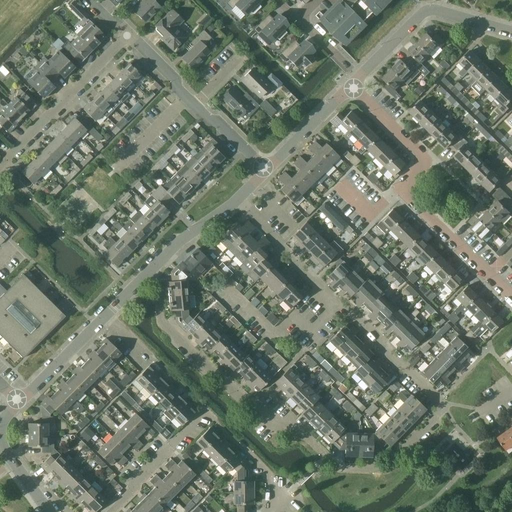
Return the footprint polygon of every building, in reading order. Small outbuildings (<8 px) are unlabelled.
[(145,21),(159,7),(154,2),(155,0),(145,0),(134,11),(145,21)] [(259,0),(229,0),(226,3),(232,9),(235,5),(245,15),(250,10),(253,14),(261,6),(257,2),(259,0)] [(343,45),(388,0),(345,0),(343,2),(322,23),(343,45)] [(74,9),(80,15),(86,20),(89,16),(78,5),(74,9)] [(183,20),(172,10),(162,20),(155,26),(165,35),(162,38),(173,50),(185,38),(175,28),(183,20)] [(321,21),(325,17),(319,11),(315,15),(321,21)] [(248,34),(251,37),(256,33),(258,35),(262,31),(271,41),(276,36),(279,40),(287,32),(284,29),(288,24),(280,16),(275,21),(272,18),(268,14),(252,29),(248,34)] [(84,28),(76,35),(78,37),(92,50),(105,36),(90,21),(84,28)] [(192,69),(210,51),(204,45),(211,38),(203,30),(190,43),(194,47),(182,59),(192,69)] [(418,42),(429,54),(439,44),(441,46),(445,42),(436,34),(432,37),(427,32),(418,42)] [(60,48),(65,41),(59,36),(54,43),(60,48)] [(69,42),(64,47),(79,63),(92,50),(78,37),(71,44),(69,42)] [(314,50),(306,42),(301,47),(299,44),(294,49),(290,44),(279,56),(284,61),(288,57),(297,67),(302,63),(305,66),(313,58),(310,55),(314,50)] [(420,69),(419,70),(421,72),(426,76),(430,72),(421,62),(429,54),(418,42),(409,51),(414,56),(410,60),(420,69)] [(459,62),(464,67),(458,73),(463,77),(469,71),(468,71),(480,59),(471,50),(459,62)] [(53,76),(58,71),(64,78),(75,67),(58,51),(48,61),(45,58),(40,63),(53,76)] [(403,80),(407,85),(421,72),(419,70),(420,69),(410,60),(406,64),(401,59),(392,68),(403,80)] [(474,76),(467,82),(471,86),(489,67),(480,59),(468,71),(469,71),(474,76)] [(444,60),(440,65),(446,70),(450,66),(444,60)] [(56,78),(53,76),(40,63),(35,68),(38,71),(28,81),(45,98),(55,87),(51,83),(56,78)] [(129,63),(122,71),(133,82),(141,74),(129,63)] [(489,67),(471,86),(471,87),(480,95),(487,89),(486,88),(498,76),(489,67)] [(394,89),(403,80),(392,68),(382,78),(388,83),(383,87),(397,101),(402,97),(396,92),(397,91),(394,89)] [(260,97),(271,87),(253,69),(242,79),(260,97)] [(122,71),(114,79),(125,90),(133,82),(122,71)] [(495,97),(507,85),(498,76),(486,88),(487,89),(492,94),(487,98),(491,102),(496,98),(495,97)] [(450,89),(453,86),(444,77),(441,81),(450,89)] [(114,79),(106,87),(121,101),(124,98),(120,95),(125,90),(114,79)] [(218,92),(222,95),(232,83),(228,80),(218,92)] [(419,94),(425,88),(420,83),(414,89),(419,94)] [(495,97),(496,98),(502,104),(495,110),(501,116),(511,105),(511,98),(511,99),(511,98),(511,90),(507,85),(495,97)] [(459,98),(462,95),(453,86),(450,89),(459,98)] [(106,87),(99,94),(110,105),(114,109),(119,104),(121,101),(106,87)] [(259,106),(249,96),(245,100),(231,87),(221,97),(241,117),(251,106),(255,110),(259,106)] [(438,90),(444,95),(447,92),(442,87),(438,90)] [(16,97),(8,104),(20,117),(27,109),(30,112),(37,105),(20,89),(18,90),(16,97)] [(147,96),(150,99),(155,94),(151,91),(147,96)] [(99,94),(91,102),(102,113),(110,105),(99,94)] [(453,105),(457,101),(450,95),(447,98),(453,105)] [(468,107),(471,104),(462,95),(459,98),(468,107)] [(145,104),(150,99),(147,96),(142,101),(145,104)] [(259,106),(270,117),(276,111),(265,100),(259,106)] [(422,100),(410,112),(419,121),(431,109),(424,102),(422,100)] [(87,114),(83,118),(90,125),(94,121),(102,113),(91,102),(83,110),(87,114)] [(137,102),(130,110),(132,111),(135,115),(140,110),(142,107),(137,102)] [(0,128),(2,126),(9,133),(16,127),(13,124),(20,117),(8,104),(0,112),(0,128)] [(462,113),(465,110),(460,104),(456,108),(462,113)] [(477,116),(480,113),(471,104),(468,107),(477,116)] [(431,109),(419,121),(428,130),(440,118),(440,117),(435,113),(437,111),(433,107),(431,109)] [(130,110),(122,117),(127,122),(130,119),(135,115),(132,111),(130,110)] [(337,113),(329,121),(335,127),(340,122),(349,131),(360,119),(351,110),(343,118),(337,113)] [(440,118),(428,130),(437,138),(449,126),(444,121),(449,116),(445,112),(440,117),(440,118)] [(475,126),(478,123),(469,113),(465,117),(472,122),(475,126)] [(480,113),(477,116),(483,122),(487,119),(480,113)] [(122,117),(115,126),(116,127),(119,130),(124,125),(127,122),(122,117)] [(67,126),(78,138),(86,130),(75,118),(67,126)] [(349,131),(343,137),(347,140),(352,135),(357,140),(369,128),(360,119),(349,131)] [(71,146),(78,138),(67,126),(59,134),(71,146)] [(449,126),(437,138),(446,147),(450,143),(454,147),(464,138),(459,133),(457,135),(449,126)] [(369,128),(357,140),(363,145),(357,151),(360,154),(366,148),(378,136),(369,128)] [(185,135),(188,138),(193,133),(190,130),(185,135)] [(489,139),(492,136),(486,130),(483,133),(489,139)] [(504,142),(507,139),(498,130),(495,134),(504,142)] [(63,153),(71,146),(59,134),(52,142),(63,153)] [(378,136),(366,148),(375,157),(386,145),(378,136)] [(334,146),(340,140),(336,137),(330,142),(334,146)] [(212,138),(200,150),(216,165),(218,162),(220,162),(224,158),(216,150),(220,146),(212,138)] [(464,138),(454,147),(458,151),(454,155),(463,164),(475,152),(467,144),(468,142),(464,138)] [(497,148),(500,145),(495,139),(491,142),(497,148)] [(315,140),(311,144),(331,164),(339,156),(326,142),(321,147),(315,140)] [(340,140),(334,146),(337,149),(342,143),(340,140)] [(56,160),(63,153),(52,142),(45,149),(56,160)] [(99,151),(103,146),(100,143),(95,148),(99,151)] [(311,144),(308,147),(314,154),(310,158),(324,171),(328,175),(335,168),(331,164),(311,144)] [(170,150),(173,153),(178,148),(175,145),(170,150)] [(386,145),(375,157),(383,166),(395,154),(386,145)] [(506,157),(510,154),(504,148),(500,151),(506,157)] [(48,168),(56,160),(45,149),(37,157),(48,168)] [(193,157),(197,161),(209,173),(214,168),(213,167),(216,165),(200,150),(193,157)] [(475,152),(463,164),(473,173),(484,161),(475,152)] [(351,163),(357,157),(354,154),(348,160),(351,163)] [(384,166),(378,171),(382,175),(387,170),(393,175),(395,178),(401,172),(399,169),(404,163),(395,154),(383,166),(384,166)] [(300,156),(296,159),(316,179),(324,171),(310,158),(306,162),(300,156)] [(41,176),(48,168),(37,157),(30,165),(41,176)] [(357,157),(351,163),(354,166),(360,160),(357,157)] [(83,167),(88,161),(85,158),(80,163),(83,167)] [(296,159),(293,163),(299,169),(295,174),(308,187),(316,179),(296,159)] [(484,161),(473,173),(482,182),(493,170),(488,165),(491,162),(487,159),(484,161)] [(197,161),(189,168),(201,180),(203,177),(205,177),(209,173),(197,161)] [(185,164),(177,172),(181,176),(194,188),(198,184),(198,182),(201,180),(189,168),(185,164)] [(33,183),(41,176),(30,165),(22,172),(33,183)] [(69,174),(72,177),(77,172),(74,169),(69,174)] [(493,170),(482,182),(490,191),(502,179),(493,170)] [(285,171),(281,175),(301,194),(308,187),(295,174),(291,178),(285,171)] [(177,172),(170,179),(174,184),(186,195),(188,193),(189,193),(194,188),(181,176),(177,172)] [(369,181),(375,175),(372,172),(366,178),(369,181)] [(281,175),(278,178),(284,185),(280,189),(293,202),(295,205),(303,197),(301,194),(281,175)] [(375,175),(369,181),(373,184),(377,180),(378,178),(375,175)] [(160,185),(155,190),(167,201),(172,197),(179,204),(183,199),(183,198),(186,195),(174,184),(170,179),(162,187),(160,185)] [(377,180),(373,184),(381,193),(385,189),(377,180)] [(137,190),(142,185),(139,181),(134,186),(137,190)] [(497,199),(504,191),(500,187),(492,195),(497,199)] [(53,197),(58,192),(55,189),(49,194),(53,197)] [(155,190),(144,202),(150,208),(163,221),(167,216),(167,214),(169,212),(163,206),(167,201),(155,190)] [(501,204),(509,196),(504,191),(497,199),(498,200),(501,204)] [(123,197),(126,201),(131,196),(128,192),(123,197)] [(505,208),(511,200),(511,199),(509,196),(501,204),(505,208)] [(505,208),(501,204),(498,200),(489,210),(501,222),(510,213),(510,212),(505,208)] [(329,214),(333,211),(324,202),(318,209),(322,213),(325,210),(329,214)] [(309,214),(315,208),(311,205),(305,211),(309,214)] [(108,213),(111,216),(116,211),(113,208),(108,213)] [(150,208),(142,216),(154,227),(156,225),(158,225),(163,221),(150,208)] [(380,220),(376,225),(385,234),(390,230),(401,218),(392,209),(380,220)] [(492,231),(501,222),(489,210),(480,219),(492,231)] [(333,211),(329,214),(333,219),(337,215),(333,211)] [(138,212),(130,219),(135,224),(147,236),(152,231),(152,229),(154,227),(142,216),(138,212)] [(104,223),(111,216),(108,213),(100,220),(104,223)] [(401,218),(390,230),(398,238),(410,226),(401,218)] [(130,219),(123,227),(127,231),(127,232),(139,243),(141,241),(142,241),(147,236),(135,224),(130,219)] [(483,240),(492,231),(480,219),(471,228),(483,240)] [(96,231),(104,223),(100,220),(92,228),(96,231)] [(227,248),(251,224),(248,220),(241,227),(237,223),(219,241),(227,248)] [(339,224),(344,229),(348,225),(343,220),(339,224)] [(306,222),(292,236),(297,241),(294,244),(297,246),(314,230),(306,222)] [(251,224),(227,248),(235,256),(252,238),(249,234),(255,228),(251,224)] [(349,234),(352,230),(348,225),(344,229),(349,234)] [(410,226),(398,238),(408,247),(420,236),(410,226)] [(314,230),(297,246),(300,249),(303,246),(308,251),(321,237),(314,230)] [(127,232),(119,239),(132,251),(137,247),(137,245),(139,243),(127,232)] [(242,263),(266,239),(263,236),(257,242),(252,238),(235,256),(242,263)] [(374,246),(380,240),(376,236),(371,242),(374,246)] [(420,236),(408,247),(416,256),(428,244),(424,240),(420,236)] [(111,237),(106,242),(112,247),(123,258),(125,256),(127,256),(132,251),(119,239),(116,243),(111,237)] [(321,237),(308,251),(312,255),(309,258),(312,261),(329,245),(321,237)] [(265,256),(266,257),(269,254),(264,249),(270,243),(266,239),(242,263),(250,271),(254,266),(255,267),(265,256)] [(329,245),(312,261),(315,264),(318,261),(323,266),(336,253),(338,255),(343,249),(333,240),(329,245)] [(377,249),(381,244),(383,243),(380,240),(374,246),(377,249)] [(106,242),(103,245),(108,251),(104,255),(117,267),(121,262),(121,261),(123,258),(112,247),(106,242)] [(428,244),(416,256),(424,263),(425,265),(437,253),(428,244)] [(505,244),(496,253),(499,257),(509,247),(505,244)] [(181,262),(176,267),(186,277),(191,272),(197,278),(202,272),(201,271),(211,262),(197,248),(182,264),(181,262)] [(437,253),(425,265),(434,273),(446,261),(437,253)] [(259,278),(279,258),(276,254),(269,261),(266,257),(265,256),(255,267),(254,266),(250,271),(247,274),(255,282),(259,277),(259,278)] [(392,263),(398,258),(394,254),(388,260),(392,263)] [(267,285),(281,271),(277,267),(283,261),(279,258),(259,278),(267,285)] [(398,258),(392,263),(395,266),(400,260),(398,258)] [(343,260),(328,276),(332,280),(328,284),(332,287),(350,268),(343,260)] [(446,261),(434,273),(439,279),(435,283),(438,287),(455,270),(446,261)] [(385,262),(379,268),(386,274),(391,269),(385,262)] [(167,283),(168,296),(188,295),(187,281),(185,281),(185,278),(186,277),(176,267),(171,272),(172,282),(167,283)] [(350,268),(332,287),(334,289),(338,286),(342,290),(357,275),(350,268)] [(275,293),(294,273),(291,270),(285,275),(281,271),(267,285),(275,293)] [(455,270),(438,287),(442,290),(446,285),(451,291),(463,279),(463,278),(465,276),(460,271),(458,273),(457,273),(455,270)] [(409,281),(415,275),(411,272),(406,277),(409,281)] [(282,300),(296,286),(292,282),(298,277),(294,273),(275,293),(282,300)] [(65,316),(23,274),(7,295),(0,286),(0,299),(1,300),(0,301),(0,335),(23,358),(40,337),(42,339),(46,335),(44,333),(65,316)] [(342,290),(338,293),(341,296),(342,295),(345,293),(349,297),(353,294),(365,282),(364,281),(357,275),(342,290)] [(399,275),(395,279),(400,284),(404,280),(399,275)] [(415,275),(409,281),(412,284),(418,278),(415,275)] [(365,282),(353,294),(357,299),(354,302),(357,305),(376,285),(368,278),(364,281),(365,282)] [(296,286),(282,300),(290,308),(309,288),(306,285),(300,291),(296,286)] [(376,285),(357,305),(359,307),(362,304),(367,308),(383,292),(376,285)] [(208,290),(212,294),(216,290),(216,289),(212,286),(208,290)] [(443,308),(440,311),(447,318),(450,321),(456,316),(455,315),(460,311),(476,295),(467,286),(455,298),(461,304),(452,313),(450,315),(443,308)] [(413,289),(409,293),(415,298),(418,294),(413,289)] [(427,298),(432,293),(429,289),(423,295),(427,298)] [(383,292),(367,308),(371,312),(367,316),(370,319),(390,299),(383,292)] [(432,293),(427,298),(430,301),(436,296),(432,293)] [(179,323),(188,315),(187,309),(189,309),(188,295),(168,296),(169,311),(174,310),(175,319),(179,323)] [(476,295),(460,311),(461,312),(463,314),(467,310),(473,316),(485,304),(476,295)] [(254,308),(260,302),(255,297),(249,303),(254,308)] [(390,299),(370,319),(373,321),(377,318),(381,322),(397,306),(390,299)] [(467,333),(465,336),(467,339),(473,333),(476,330),(478,328),(494,312),(485,304),(473,316),(479,321),(470,330),(467,333)] [(397,306),(381,322),(385,326),(382,330),(385,333),(404,313),(397,306)] [(404,313),(385,333),(387,335),(391,332),(395,337),(415,316),(419,312),(416,309),(407,317),(404,313)] [(434,311),(431,314),(434,317),(435,319),(434,320),(440,326),(445,321),(445,320),(437,313),(434,311)] [(473,333),(467,339),(471,342),(476,336),(478,338),(486,329),(490,333),(502,321),(494,312),(478,328),(476,330),(473,333)] [(179,323),(177,324),(185,332),(187,330),(192,335),(206,321),(198,313),(192,319),(188,315),(179,323)] [(415,316),(395,337),(399,340),(396,344),(399,347),(418,327),(414,324),(416,322),(417,323),(419,321),(415,316)] [(459,319),(457,317),(456,316),(450,321),(453,324),(459,319)] [(197,344),(213,328),(206,321),(192,335),(197,339),(195,342),(197,344)] [(447,323),(438,332),(441,336),(450,326),(447,323)] [(336,347),(354,329),(352,326),(349,330),(344,325),(329,340),(336,347)] [(418,327),(399,347),(402,349),(405,346),(409,350),(418,341),(421,344),(428,338),(425,335),(425,334),(418,327)] [(207,350),(221,336),(213,328),(197,344),(201,347),(203,345),(207,350)] [(343,354),(358,339),(354,335),(357,332),(354,329),(336,347),(343,354)] [(217,356),(230,342),(223,334),(221,336),(207,350),(211,353),(212,351),(217,356)] [(458,334),(455,336),(448,344),(464,360),(469,355),(472,359),(475,356),(463,344),(466,341),(458,334)] [(100,348),(114,362),(121,354),(106,339),(103,342),(104,344),(100,348)] [(350,361),(369,343),(366,340),(363,343),(358,339),(343,354),(350,361)] [(222,365),(238,349),(230,342),(217,356),(222,361),(220,362),(222,365)] [(369,357),(369,358),(373,354),(368,349),(371,346),(369,343),(350,361),(358,368),(358,369),(369,357)] [(267,344),(263,347),(272,356),(276,352),(267,344)] [(461,364),(464,360),(448,344),(441,351),(461,370),(464,367),(461,364)] [(106,370),(114,362),(100,348),(95,353),(93,351),(90,355),(106,370)] [(246,357),(238,349),(222,365),(226,368),(227,366),(232,371),(246,357)] [(459,373),(461,370),(441,351),(434,358),(451,374),(455,369),(459,373)] [(98,378),(106,370),(90,355),(87,358),(89,359),(84,364),(98,378)] [(241,377),(255,363),(259,359),(255,355),(251,360),(247,355),(246,357),(232,371),(235,374),(237,372),(241,377)] [(281,369),(287,363),(279,355),(273,361),(281,369)] [(408,362),(411,365),(412,366),(420,358),(416,355),(408,362)] [(373,361),(369,358),(369,357),(358,369),(358,368),(354,372),(360,379),(379,360),(377,358),(373,361)] [(447,378),(451,374),(434,358),(427,365),(447,384),(450,381),(447,378)] [(311,359),(307,363),(312,367),(316,363),(311,359)] [(367,386),(383,371),(379,367),(382,363),(379,360),(360,379),(367,386)] [(248,387),(263,371),(255,363),(241,377),(246,382),(245,383),(248,387)] [(281,389),(298,372),(294,369),(296,367),(293,363),(274,382),(281,389)] [(91,385),(98,378),(84,364),(80,369),(78,367),(76,370),(91,385)] [(148,367),(135,380),(143,388),(158,372),(155,370),(150,365),(148,367)] [(444,387),(447,384),(427,365),(421,371),(437,387),(441,384),(444,387)] [(331,367),(327,371),(330,373),(334,377),(338,373),(334,370),(331,367)] [(318,374),(322,378),(326,373),(322,369),(318,374)] [(83,393),(91,385),(76,370),(72,373),(74,375),(70,379),(83,393)] [(263,371),(248,387),(250,389),(252,387),(257,392),(271,379),(263,371)] [(383,371),(367,386),(375,394),(394,375),(391,372),(388,375),(383,371)] [(143,388),(140,391),(147,399),(151,395),(164,382),(159,377),(161,375),(158,372),(143,388)] [(298,372),(281,389),(289,396),(303,381),(297,374),(298,373),(298,372)] [(326,373),(322,378),(326,382),(330,377),(326,373)] [(338,373),(334,377),(335,378),(340,383),(343,379),(338,374),(338,373)] [(124,386),(131,379),(128,376),(126,374),(119,382),(124,386)] [(113,391),(116,395),(120,390),(117,387),(109,378),(105,383),(113,391)] [(60,385),(76,400),(83,393),(70,379),(65,384),(63,382),(60,385)] [(303,381),(289,396),(296,404),(311,389),(303,381)] [(164,382),(151,395),(158,403),(173,388),(171,385),(169,387),(164,382)] [(54,395),(68,408),(71,405),(79,413),(84,408),(76,400),(60,385),(57,388),(59,390),(54,395)] [(334,396),(338,392),(333,387),(329,391),(334,396)] [(173,388),(158,403),(166,411),(179,397),(175,393),(177,391),(173,388)] [(311,389),(296,404),(304,411),(315,399),(318,396),(311,389)] [(406,399),(399,393),(396,396),(403,402),(418,417),(426,410),(410,395),(406,399)] [(61,415),(68,408),(54,395),(50,399),(48,398),(41,405),(42,406),(50,414),(55,410),(61,415)] [(381,403),(385,399),(381,395),(377,399),(381,403)] [(166,411),(163,414),(170,421),(174,418),(189,403),(186,400),(184,402),(179,397),(166,411)] [(358,407),(362,403),(356,398),(352,401),(358,407)] [(308,422),(323,407),(315,399),(304,411),(300,414),(308,422)] [(418,417),(403,402),(396,410),(411,425),(418,417)] [(189,403),(174,418),(181,426),(194,413),(190,408),(192,406),(189,403)] [(368,408),(372,412),(376,408),(372,404),(368,408)] [(350,405),(346,409),(350,413),(355,409),(350,405)] [(50,417),(50,414),(42,406),(42,425),(28,425),(28,436),(49,436),(49,425),(54,425),(54,417),(50,417)] [(323,407),(308,422),(315,429),(330,414),(323,407)] [(368,416),(372,412),(368,408),(364,412),(368,416)] [(389,417),(404,432),(411,425),(396,410),(389,417)] [(127,422),(141,436),(145,431),(151,437),(155,433),(135,414),(127,422)] [(148,422),(152,419),(148,414),(144,418),(148,422)] [(330,414),(315,429),(322,436),(337,421),(330,414)] [(337,421),(322,436),(329,443),(332,441),(331,440),(341,430),(342,430),(344,428),(340,424),(344,421),(341,417),(337,421)] [(382,424),(397,439),(404,432),(389,417),(382,424)] [(154,421),(150,424),(155,429),(159,425),(154,421)] [(137,440),(141,436),(127,422),(120,430),(140,449),(143,446),(137,440)] [(375,431),(384,441),(390,446),(397,439),(382,424),(375,431)] [(87,427),(80,435),(87,442),(95,434),(87,427)] [(163,429),(159,433),(167,440),(172,435),(164,427),(162,429),(163,429)] [(211,427),(195,442),(204,450),(217,437),(212,432),(214,430),(211,427)] [(136,453),(140,449),(120,430),(113,437),(126,451),(130,447),(136,453)] [(344,433),(342,430),(341,430),(331,440),(332,441),(337,446),(345,446),(345,456),(358,456),(358,434),(344,433)] [(511,437),(507,430),(497,438),(506,450),(511,445),(511,437)] [(378,447),(384,441),(375,431),(371,435),(358,434),(358,456),(371,456),(371,447),(378,447)] [(49,436),(28,436),(29,447),(42,447),(42,454),(54,454),(54,446),(49,446),(49,436)] [(122,455),(126,451),(113,437),(105,446),(124,465),(128,461),(122,455)] [(217,437),(204,450),(211,457),(226,442),(223,439),(221,441),(217,437)] [(226,442),(211,457),(218,465),(231,451),(227,447),(229,445),(226,442)] [(121,468),(124,465),(105,446),(97,453),(111,466),(115,462),(121,468)] [(231,451),(218,465),(226,473),(231,468),(235,472),(246,462),(238,454),(236,456),(231,451)] [(185,453),(182,456),(185,460),(190,464),(193,461),(189,457),(185,453)] [(50,456),(40,466),(45,471),(49,474),(50,473),(54,477),(68,463),(67,463),(72,458),(68,455),(64,459),(60,455),(55,461),(50,456)] [(171,460),(167,463),(187,482),(194,474),(181,461),(177,466),(171,460)] [(246,462),(235,472),(236,477),(247,477),(247,478),(249,478),(249,477),(249,465),(246,462)] [(68,463),(54,477),(59,482),(58,483),(60,486),(75,471),(68,463)] [(167,463),(164,467),(170,473),(167,476),(180,489),(187,482),(167,463)] [(75,471),(60,486),(63,489),(65,487),(70,492),(83,478),(75,471)] [(156,475),(153,478),(172,497),(179,490),(180,489),(167,476),(166,477),(162,481),(156,475)] [(236,482),(233,482),(233,493),(253,493),(253,481),(247,482),(247,478),(247,477),(236,477),(236,482)] [(83,478),(70,492),(75,497),(73,499),(76,502),(91,486),(83,478)] [(153,478),(149,482),(155,488),(151,493),(164,506),(172,497),(153,478)] [(91,486),(76,502),(79,504),(80,503),(85,508),(99,494),(103,489),(95,482),(91,486)] [(145,495),(142,498),(155,511),(157,511),(164,506),(151,493),(146,497),(145,495)] [(253,493),(233,493),(233,505),(236,504),(236,511),(249,511),(249,509),(247,509),(247,504),(253,504),(253,493)] [(99,494),(85,508),(89,511),(95,511),(106,501),(99,494)] [(140,503),(136,507),(140,511),(155,511),(142,498),(138,502),(140,503)]
